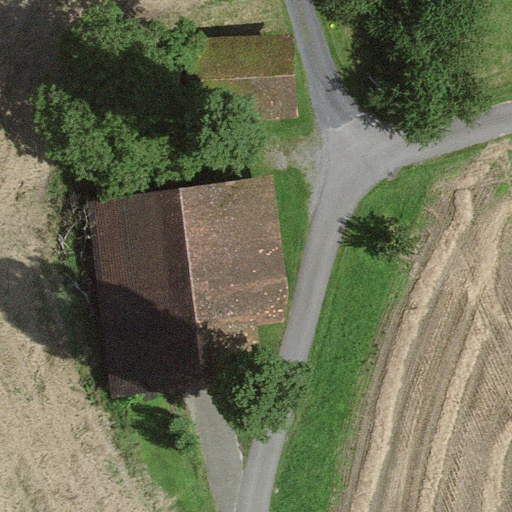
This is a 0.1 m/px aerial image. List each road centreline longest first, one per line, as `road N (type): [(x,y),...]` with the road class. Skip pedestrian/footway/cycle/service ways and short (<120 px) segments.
road 1 (track): [(251,511),(315,252),(349,159),(300,0)]
road 2 (unclassified): [(349,159),(511,112)]
